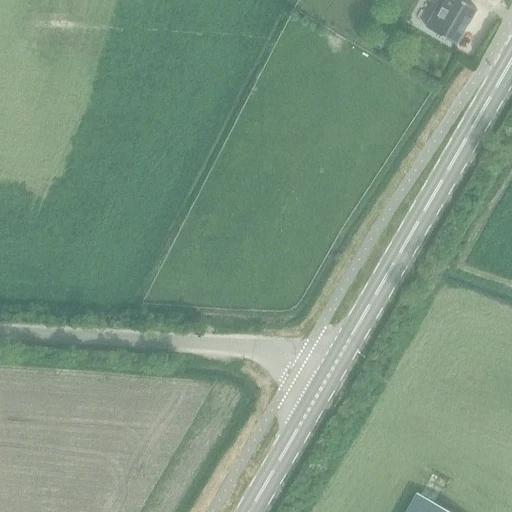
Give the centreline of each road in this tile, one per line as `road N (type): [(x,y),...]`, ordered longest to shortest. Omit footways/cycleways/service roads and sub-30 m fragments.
road 1 (secondary): [(324,380),(511,56)]
road 2 (unclassified): [(324,380),(251,346),(0,332)]
road 3 (secondary): [(247,511),(324,380)]
